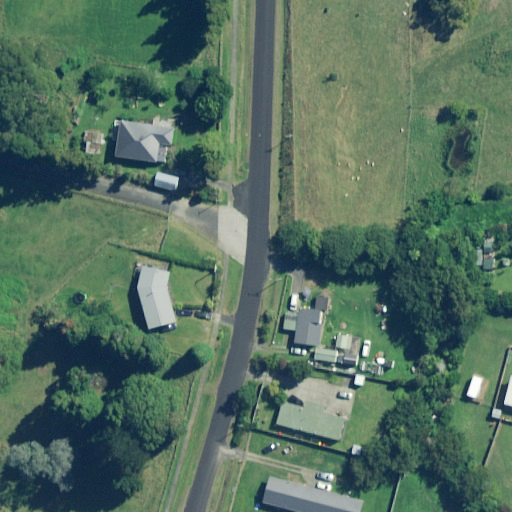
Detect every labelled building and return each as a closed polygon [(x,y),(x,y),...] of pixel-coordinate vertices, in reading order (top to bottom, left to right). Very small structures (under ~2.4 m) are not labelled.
[(175,129),(122,122),(117,157),(164,163),(166,144),(173,145),(175,129)] [(181,179),(159,174),(156,186),(178,192),(181,179)] [(138,292),(150,331),(181,321),(170,288),(174,275),(144,267),(138,292)] [(327,293),(317,291),(315,308),(324,310),(327,293)] [(324,312),(300,310),(300,314),(285,313),(284,330),(297,331),(296,344),(321,346),(324,312)] [(353,338),(339,335),(336,347),(351,350),(353,338)] [(338,352),(316,348),(314,360),(336,364),(338,352)] [(344,354),(342,365),(358,368),(360,357),(344,354)] [(305,409),(284,404),(279,425),(341,442),(347,419),(324,413),(326,409),(306,404),(305,409)] [(362,511),(365,502),(270,477),(263,503),(296,511),(362,511)]
